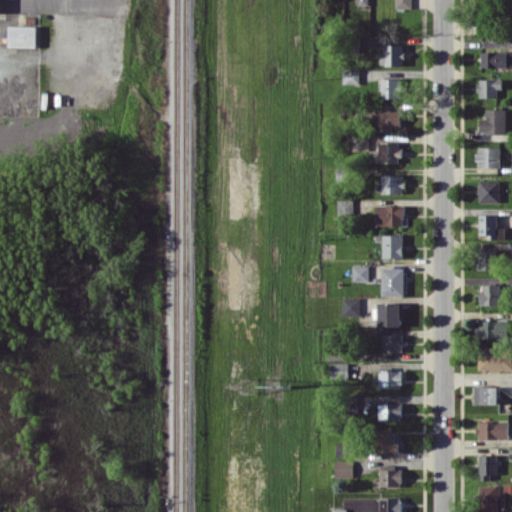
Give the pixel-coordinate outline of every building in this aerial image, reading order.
[(394,0),(395,8),(412,8),(412,0),(394,0)] [(37,25),(9,25),(9,46),(37,47),(37,25)] [(380,65),(403,65),(404,44),(385,44),(385,55),(380,54),(380,65)] [(481,66),(511,67),(511,51),(482,51),(481,66)] [(359,84),(359,70),(343,69),(343,83),(359,84)] [(400,78),(381,78),(381,98),(400,97),(400,78)] [(478,79),(478,97),(497,97),(497,88),(502,88),(502,79),(478,79)] [(505,109),(486,108),(486,117),(480,117),(480,133),(505,133),(505,109)] [(379,130),(392,130),(392,126),(401,126),(402,110),(380,110),(379,130)] [(400,141),(380,141),(380,151),(375,151),(376,162),(400,162),(400,141)] [(477,166),(500,167),(501,147),(478,146),(477,166)] [(403,174),(381,174),(381,182),(376,182),(376,192),(404,192),(403,174)] [(500,180),(479,180),(478,201),(499,202),(500,180)] [(353,216),(353,199),(337,199),(337,216),(353,216)] [(375,225),(404,225),(403,204),(375,205),(375,225)] [(479,214),(479,234),(488,234),(488,239),(497,239),(496,214),(479,214)] [(382,257),(403,257),(403,234),(382,234),(382,257)] [(497,249),(478,250),(479,269),(498,269),(497,249)] [(369,265),(352,265),(352,280),(369,280),(369,265)] [(381,295),(403,296),(404,267),(381,267),(381,295)] [(480,305),(499,305),(499,284),(480,284),(480,305)] [(359,298),(342,298),(342,316),(360,316),(359,298)] [(401,302),(377,302),(377,326),(401,326),(401,302)] [(509,320),(477,319),(476,337),(508,338),(509,320)] [(382,351),(401,351),(402,334),(383,333),(382,351)] [(511,346),(478,346),(478,369),(511,370),(511,346)] [(329,362),(329,378),(348,378),(348,363),(329,362)] [(379,387),(401,388),(402,369),(380,368),(379,387)] [(474,404),(499,403),(498,386),(474,386),(474,404)] [(402,403),(380,403),(380,419),(402,419),(402,403)] [(480,438),(509,438),(509,420),(480,421),(480,438)] [(394,433),(376,432),(375,452),(398,452),(398,441),(394,441),(394,433)] [(336,456),(351,456),(351,443),(336,443),(336,456)] [(497,454),(478,454),(479,478),(497,477),(497,454)] [(353,477),(353,459),(335,460),(335,478),(353,477)] [(401,486),(402,469),(395,468),(395,464),(380,464),(379,485),(401,486)] [(499,511),(498,484),(479,485),(479,511),(499,511)] [(400,511),(401,497),(381,497),(380,511),(400,511)]
